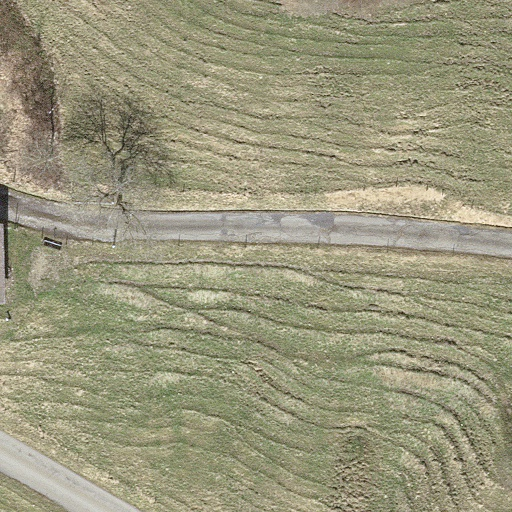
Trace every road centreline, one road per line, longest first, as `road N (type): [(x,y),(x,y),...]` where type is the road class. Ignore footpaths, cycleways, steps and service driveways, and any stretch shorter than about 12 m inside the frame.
road 1 (track): [(0,204),(79,222),(304,226),(511,245)]
road 2 (track): [(107,511),(0,449)]
